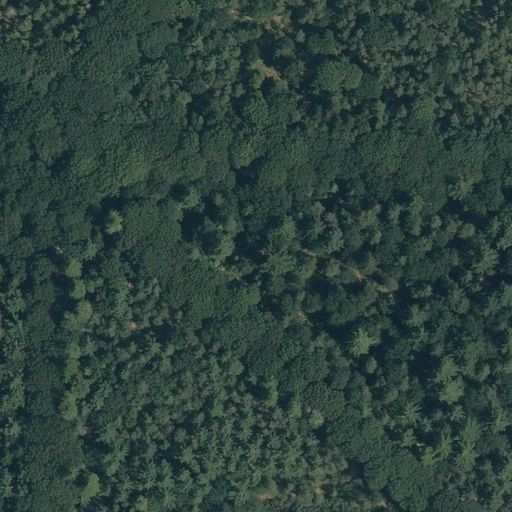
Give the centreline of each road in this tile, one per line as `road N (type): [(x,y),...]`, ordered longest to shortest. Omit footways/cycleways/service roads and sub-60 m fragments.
road 1 (unclassified): [(511,160),(77,154),(49,142),(0,81)]
road 2 (track): [(61,151),(50,511)]
road 3 (track): [(251,342),(61,151),(0,172)]
road 4 (track): [(251,342),(0,456)]
road 5 (track): [(511,308),(327,413)]
road 6 (track): [(149,511),(327,413)]
road 7 (track): [(61,151),(134,0)]
road 8 (track): [(430,511),(327,413)]
